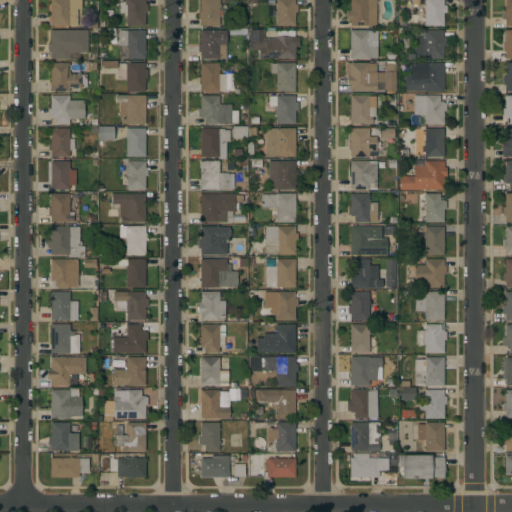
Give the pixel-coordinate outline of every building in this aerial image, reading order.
[(50,0),(81,0),(81,9),(77,9),(77,26),(50,26),(50,0)] [(145,0),(145,4),(147,4),(147,12),(145,12),(145,26),(125,26),(125,13),(119,13),(119,2),(124,2),(124,0),(145,0)] [(219,0),(219,5),(220,5),(220,9),(219,9),(219,26),(199,26),(199,19),(197,19),(197,11),(199,11),(199,0),(219,0)] [(275,0),(294,0),(294,4),(297,4),(297,12),(294,12),(294,26),(275,26),(275,0)] [(349,19),(347,19),(347,11),(349,11),(349,0),(375,0),(376,25),(349,26),(349,19)] [(443,0),(443,5),(446,5),(446,12),(443,12),(443,26),(424,26),(424,25),(405,25),(406,17),(410,14),(410,0),(443,0)] [(504,19),(502,19),(502,11),(504,11),(504,0),(511,0),(511,26),(504,26),(504,19)] [(263,39),(275,39),(275,36),(277,36),(277,31),(294,31),(294,36),(294,37),(297,37),(297,46),(294,46),(294,59),(258,59),(258,50),(256,50),(249,50),(249,43),(249,29),(263,29),(263,39)] [(88,30),(87,53),(79,53),(79,59),(50,59),(50,52),(47,52),(47,44),(50,44),(50,30),(88,30)] [(144,58),(118,58),(118,30),(144,30),(144,58)] [(200,52),(197,52),(197,44),(200,44),(200,30),(226,30),(226,44),(225,44),(225,58),(200,58),(200,52)] [(349,30),(368,30),(368,32),(374,32),(374,40),(368,39),(368,42),(371,42),(371,46),(377,46),(377,58),(368,58),(368,59),(349,59),(349,30)] [(414,53),(414,36),(414,30),(443,30),(443,37),(445,37),(445,45),(443,45),(443,58),(425,59),(425,58),(408,58),(408,54),(414,53)] [(511,59),(504,59),(504,52),(502,52),(502,43),(504,43),(504,30),(511,30),(511,59)] [(386,59),(386,51),(395,51),(395,59),(386,59)] [(86,70),(86,62),(95,62),(95,70),(86,70)] [(395,90),(376,90),(376,91),(373,91),(373,93),(368,93),(368,92),(349,92),(349,85),(346,85),(346,76),(349,76),(346,76),(346,63),(349,63),(349,62),(368,62),(368,63),(395,63),(395,90)] [(50,63),(69,63),(69,74),(81,74),(81,75),(86,75),(86,87),(69,87),(69,91),(50,91),(50,63)] [(145,69),(147,69),(147,78),(145,78),(145,91),(126,91),(126,79),(117,79),(117,70),(119,70),(119,64),(126,64),(126,63),(145,63),(145,69)] [(200,63),(218,63),(218,74),(225,74),(225,91),(200,91),(200,63)] [(294,91),(275,91),(276,74),(270,74),(270,63),(275,63),(294,63),(294,91)] [(443,91),(403,91),(403,76),(420,77),(420,76),(418,76),(418,63),(443,63),(443,91)] [(504,85),(502,85),(502,76),(504,76),(504,63),(511,63),(511,91),(504,91),(504,85)] [(69,95),(69,100),(83,100),(84,118),(74,118),(74,119),(68,119),(69,124),(54,124),(54,118),(50,118),(50,117),(48,117),(47,109),(50,108),(50,96),(69,95)] [(145,124),(125,124),(121,124),(121,119),(125,119),(125,115),(119,115),(119,102),(115,102),(115,95),(145,95),(145,124)] [(219,95),(219,104),(231,104),(231,110),(237,110),(237,123),(231,123),(231,124),(204,124),(204,118),(200,118),(200,117),(197,117),(197,108),(200,108),(200,95),(219,95)] [(294,95),(294,102),(297,102),(297,111),(294,111),(294,124),(276,124),(275,106),(268,106),(268,96),(275,96),(275,95),(294,95)] [(349,95),(368,95),(368,96),(375,96),(375,117),(372,117),(372,124),(349,124),(349,95)] [(439,95),(439,101),(443,101),(443,103),(446,103),(446,111),(443,111),(443,124),(424,124),(424,115),(414,115),(413,95),(439,95)] [(511,95),(511,124),(508,124),(508,118),(504,118),(504,117),(502,117),(502,108),(504,108),(504,96),(511,95)] [(98,140),(98,126),(113,126),(113,140),(98,140)] [(232,139),(232,127),(246,127),(246,139),(232,139)] [(50,157),(50,150),(47,150),(47,142),(50,142),(50,128),(69,128),(69,134),(75,134),(75,150),(69,150),(69,157),(50,157)] [(144,157),(126,157),(126,138),(124,138),(124,135),(126,135),(126,128),(144,128),(144,157)] [(200,128),(219,128),(219,129),(223,129),(223,130),(228,130),(228,141),(225,141),(225,159),(218,159),(218,157),(200,157),(200,128)] [(294,157),(265,157),(265,128),(294,128),(294,157)] [(349,150),(347,150),(347,142),(349,142),(349,128),(369,128),(369,137),(376,137),(376,151),(368,151),(368,157),(349,157),(349,150)] [(415,128),(443,128),(443,157),(415,157),(415,128)] [(511,157),(501,157),(501,141),(504,141),(504,128),(511,128),(511,157)] [(69,161),(69,170),(75,170),(75,185),(69,186),(69,189),(50,189),(50,161),(69,161)] [(126,161),(144,161),(144,167),(147,167),(147,176),(144,176),(144,189),(125,189),(126,161)] [(199,161),(219,161),(219,173),(228,173),(233,173),(233,189),(219,189),(219,190),(199,190),(199,161)] [(294,170),(297,170),(297,178),(294,178),(294,189),(267,189),(267,177),(268,177),(268,161),(294,161),(294,170)] [(376,161),(377,165),(376,165),(376,189),(350,190),(350,181),(349,181),(349,176),(349,161),(376,161)] [(398,190),(398,176),(413,176),(413,166),(414,166),(414,161),(443,161),(443,167),(446,167),(446,176),(443,176),(443,190),(398,190)] [(511,161),(511,189),(508,189),(508,183),(504,183),(504,182),(502,182),(502,174),(504,174),(504,161),(511,161)] [(50,215),(48,215),(48,207),(50,207),(50,194),(78,193),(78,222),(50,222),(50,215)] [(200,193),(234,193),(234,195),(243,195),(243,203),(234,203),(234,212),(232,212),(232,215),(244,215),(244,222),(200,222),(200,193)] [(294,222),(275,222),(275,208),(260,208),(260,194),(275,194),(275,193),(294,193),(294,222)] [(424,222),(424,194),(439,193),(439,200),(443,200),(443,201),(445,201),(445,208),(443,208),(443,222),(424,222)] [(504,216),(502,216),(502,207),(504,207),(504,193),(511,193),(511,222),(504,222),(504,216)] [(144,194),(145,222),(120,222),(120,217),(118,217),(118,204),(111,204),(111,194),(144,194)] [(368,194),(368,202),(377,202),(377,222),(353,222),(353,216),(349,216),(349,215),(347,215),(347,206),(349,206),(349,194),(368,194)] [(50,248),(47,248),(47,239),(50,239),(50,226),(69,226),(69,227),(79,227),(79,246),(83,246),(84,257),(69,257),(69,254),(50,255),(50,248)] [(145,233),(147,233),(147,241),(145,241),(145,255),(125,255),(125,238),(119,238),(119,226),(145,226),(145,233)] [(200,255),(200,248),(197,248),(197,240),(200,240),(199,226),(218,226),(218,227),(229,227),(229,230),(230,231),(230,235),(229,236),(229,237),(228,237),(226,239),(226,243),(226,255),(200,255)] [(294,233),(297,233),(297,241),(294,241),(294,255),(264,255),(264,254),(260,254),(260,249),(263,249),(263,247),(264,247),(264,226),(294,226),(294,233)] [(349,226),(380,226),(380,238),(387,238),(387,255),(349,255),(349,226)] [(387,235),(386,226),(394,226),(395,235),(387,235)] [(443,255),(424,255),(424,250),(421,250),(421,243),(417,243),(417,227),(424,227),(424,226),(443,226),(443,255)] [(511,226),(511,255),(504,255),(504,248),(502,248),(502,239),(504,239),(504,226),(511,226)] [(238,267),(238,258),(246,258),(246,267),(238,267)] [(50,259),(77,259),(77,287),(50,288),(50,259)] [(82,268),(82,259),(95,259),(95,268),(82,268)] [(145,288),(125,288),(125,266),(117,266),(117,260),(125,260),(125,259),(145,259),(145,288)] [(200,259),(226,259),(226,264),(230,264),(230,271),(237,271),(237,287),(218,287),(200,287),(200,259)] [(294,288),(275,288),(275,287),(265,287),(265,266),(275,266),(275,259),(294,259),(294,288)] [(349,259),(369,259),(369,265),(377,265),(376,279),(382,280),(382,288),(349,288),(349,259)] [(385,259),(395,259),(394,273),(385,273),(385,259)] [(443,266),(445,266),(445,274),(443,274),(443,288),(424,288),(424,283),(413,283),(413,265),(424,265),(424,259),(443,259),(443,266)] [(504,281),(502,281),(502,272),(504,272),(504,259),(511,259),(511,287),(504,287),(504,281)] [(384,275),(395,275),(395,286),(384,286),(384,275)] [(144,298),(147,298),(147,307),(144,307),(144,320),(126,320),(126,311),(115,311),(115,301),(112,301),(112,291),(144,292),(144,298)] [(50,292),(69,292),(69,301),(77,301),(77,320),(50,320),(50,292)] [(218,292),(218,301),(220,301),(220,298),(224,298),(224,301),(225,301),(225,320),(199,320),(199,314),(197,314),(197,312),(196,312),(196,307),(197,306),(197,302),(199,302),(199,292),(218,292)] [(294,292),(294,298),(297,298),(297,307),(294,307),(294,320),(275,320),(275,314),(270,314),(270,308),(264,308),(264,292),(294,292)] [(368,320),(349,320),(349,314),(347,314),(347,305),(349,305),(349,292),(368,292),(368,320)] [(443,320),(424,320),(424,311),(414,311),(414,293),(423,293),(423,292),(443,292),(443,320)] [(504,314),(502,314),(502,305),(504,305),(504,292),(511,292),(511,320),(504,320),(504,314)] [(88,321),(88,307),(96,307),(96,321),(88,321)] [(50,324),(69,324),(69,331),(74,331),(74,335),(78,335),(78,353),(50,353),(50,324)] [(147,340),(144,340),(144,353),(121,353),(121,340),(126,340),(126,324),(140,324),(140,331),(145,331),(145,332),(147,332),(147,340)] [(219,324),(219,325),(225,325),(225,335),(224,335),(224,347),(218,347),(218,353),(204,353),(204,347),(200,347),(200,346),(197,346),(197,337),(200,337),(200,324),(219,324)] [(294,353),(276,353),(276,352),(255,352),(255,338),(263,338),(263,333),(275,333),(275,324),(294,324),(294,353)] [(368,353),(349,353),(349,324),(368,324),(368,353)] [(424,344),(415,344),(415,330),(424,330),(424,324),(444,324),(443,331),(445,332),(445,340),(443,340),(443,353),(424,353),(424,344)] [(511,353),(508,353),(508,347),(504,347),(504,346),(502,346),(502,337),(504,337),(504,324),(511,324),(511,353)] [(294,364),(297,364),(297,372),(294,372),(294,386),(275,386),(275,371),(248,371),(248,357),(251,357),(251,355),(258,355),(258,357),(294,357),(294,364)] [(47,371),(50,370),(49,357),(69,357),(72,357),(72,356),(78,356),(78,357),(84,357),(85,374),(76,374),(76,385),(47,386),(47,371)] [(145,357),(144,386),(126,386),(126,385),(112,385),(112,370),(126,370),(126,357),(145,357)] [(199,357),(218,357),(218,370),(228,370),(228,386),(200,386),(199,357)] [(349,357),(381,357),(381,380),(368,380),(368,386),(349,386),(349,357)] [(443,386),(424,386),(424,372),(414,372),(414,359),(424,359),(424,357),(443,357),(443,386)] [(504,379),(502,379),(502,360),(504,360),(504,357),(511,357),(511,386),(504,386),(504,379)] [(415,387),(415,400),(400,400),(400,387),(415,387)] [(50,390),(68,390),(68,389),(78,389),(78,396),(81,396),(81,416),(69,416),(69,418),(50,419),(50,390)] [(443,396),(446,396),(447,405),(443,405),(443,418),(424,419),(424,410),(418,410),(418,409),(417,409),(417,403),(418,403),(418,402),(424,402),(424,389),(443,389),(443,396)] [(113,418),(113,416),(103,416),(103,401),(112,401),(112,390),(126,391),(126,390),(141,390),(141,396),(145,396),(145,397),(147,397),(147,406),(145,406),(145,418),(113,418)] [(200,390),(218,390),(218,392),(226,392),(225,407),(229,407),(229,418),(199,418),(200,390)] [(294,390),(294,418),(270,418),(270,403),(266,403),(266,401),(258,401),(258,390),(294,390)] [(375,419),(353,418),(353,412),(349,412),(349,411),(346,411),(346,401),(349,401),(349,390),(376,390),(375,419)] [(504,411),(502,411),(502,403),(504,403),(504,390),(511,390),(511,418),(504,418),(504,411)] [(414,419),(399,419),(400,409),(414,409),(414,419)] [(69,422),(69,434),(78,434),(78,451),(50,451),(50,444),(47,444),(47,436),(50,436),(50,422),(69,422)] [(144,451),(126,451),(126,446),(113,446),(113,435),(125,435),(125,432),(124,432),(124,429),(126,429),(126,422),(144,423),(144,451)] [(218,441),(220,441),(220,445),(218,445),(218,451),(204,451),(204,445),(199,445),(199,444),(197,444),(197,435),(199,435),(199,422),(218,423),(218,441)] [(294,451),(275,451),(275,443),(266,443),(266,429),(275,429),(275,422),(294,422),(294,451)] [(443,422),(443,451),(424,451),(424,440),(416,440),(416,424),(424,424),(424,423),(443,422)] [(349,423),(379,423),(378,444),(378,451),(374,451),(374,452),(370,452),(370,451),(349,451),(349,423)] [(511,451),(504,451),(504,444),(502,444),(502,437),(504,437),(504,423),(511,423),(511,451)] [(144,477),(116,477),(116,471),(108,471),(108,470),(101,470),(101,459),(109,459),(109,454),(113,454),(113,459),(116,459),(116,458),(122,458),(122,457),(126,457),(126,458),(132,458),(132,457),(136,457),(136,458),(144,458),(144,477)] [(349,478),(349,458),(352,458),(352,454),(367,454),(367,457),(373,457),(373,458),(378,458),(378,478),(349,478)] [(443,478),(437,478),(437,477),(430,477),(430,479),(401,479),(401,455),(430,455),(430,457),(443,457),(443,478)] [(503,475),(511,475),(511,455),(503,456),(503,475)] [(228,477),(199,477),(199,458),(208,458),(208,457),(210,457),(210,459),(211,459),(211,456),(228,456),(228,477)] [(50,458),(68,458),(68,457),(71,457),(71,458),(88,458),(88,473),(78,473),(78,477),(50,477),(50,458)] [(272,458),(272,457),(276,457),(276,458),(294,458),(294,477),(266,477),(266,458),(272,458)] [(244,476),(233,476),(233,464),(244,464),(244,476)]
